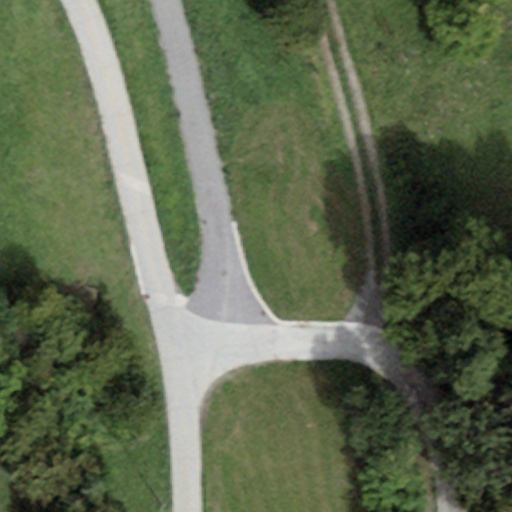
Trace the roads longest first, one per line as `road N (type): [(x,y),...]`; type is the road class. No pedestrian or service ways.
road 1 (unclassified): [(187,511),(179,349),(85,0)]
road 2 (track): [(179,349),(396,352),(469,511)]
road 3 (track): [(165,0),(232,257),(243,344)]
